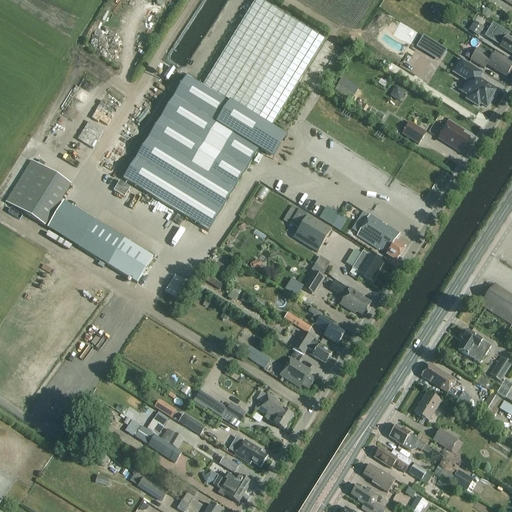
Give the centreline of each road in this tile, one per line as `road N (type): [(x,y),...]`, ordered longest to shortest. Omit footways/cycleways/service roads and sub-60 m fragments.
road 1 (unclassified): [(245,511),(511,90)]
road 2 (primary): [(313,511),(511,199)]
